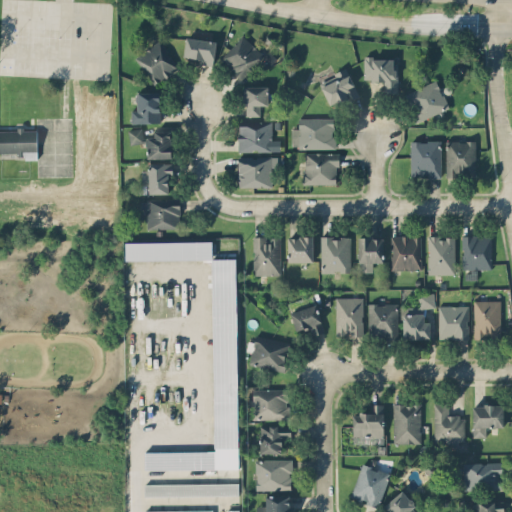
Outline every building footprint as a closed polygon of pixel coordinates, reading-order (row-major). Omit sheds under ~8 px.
[(263,54),(241,34),(219,58),(241,78),(263,54)] [(215,39),(184,36),(182,60),(212,63),(215,39)] [(135,52),(150,83),(177,70),(162,39),(135,52)] [(397,91),(397,56),(363,56),(363,80),(384,80),(384,91),(397,91)] [(317,81),(330,107),(358,94),(345,67),(317,81)] [(442,87),(439,88),(436,80),(403,91),(413,121),(450,108),(442,87)] [(243,114),(257,114),(257,105),(267,105),(267,85),(243,85),(243,114)] [(159,91),(137,91),(137,102),(131,102),(131,121),(159,121),(159,91)] [(291,147),(334,147),(334,117),(300,117),(300,126),(291,126),(291,147)] [(273,150),(273,120),(237,120),(237,150),(273,150)] [(0,153),(36,153),(36,127),(0,127),(0,153)] [(128,129),(128,141),(140,141),(140,129),(128,129)] [(152,135),(145,135),(145,157),(171,157),(171,130),(152,130),(152,135)] [(441,177),(441,138),(409,138),(409,177),(441,177)] [(474,138),(444,138),(444,176),(474,176),(474,138)] [(303,152),(303,182),(336,182),(336,152),(303,152)] [(274,156),(237,156),(237,185),(274,186),(274,156)] [(170,162),(148,162),(148,192),(170,192),(170,162)] [(141,198),(141,227),(178,227),(178,198),(141,198)] [(491,233),(460,233),(460,268),(491,268),(491,233)] [(279,235),(252,235),(252,274),(279,274),(279,235)] [(287,235),(287,260),(312,260),(312,235),(287,235)] [(350,271),(349,235),(320,235),(320,271),(350,271)] [(390,268),(420,268),(420,235),(390,235),(390,268)] [(454,272),(454,235),(427,235),(427,272),(454,272)] [(357,261),(382,261),(382,236),(357,236),(357,261)] [(237,446),(236,257),(211,257),(211,240),(125,241),(125,259),(211,258),(212,446),(237,446)] [(402,337),(427,338),(428,307),(433,307),(433,293),(418,293),(418,308),(402,308),(402,337)] [(295,330),(305,327),(307,334),(322,330),(312,296),(287,303),(295,330)] [(335,334),(362,334),(362,296),(335,296),(335,334)] [(499,299),(473,299),(473,337),(499,337),(499,299)] [(397,302),(367,302),(367,338),(397,338),(397,302)] [(438,337),(467,337),(467,304),(438,304),(438,337)] [(289,340),(250,333),(244,362),(283,370),(289,340)] [(250,419),(289,419),(289,387),(250,387),(250,419)] [(419,442),(419,402),(392,402),(392,442),(419,442)] [(463,445),(463,412),(446,412),(446,402),(433,402),(433,445),(463,445)] [(502,402),(471,402),(471,436),(483,436),(483,425),(502,425),(502,402)] [(372,412),(352,412),(352,441),(382,441),(383,403),(372,403),(372,412)] [(280,440),(290,440),(290,424),(259,424),(259,452),(280,452),(280,440)] [(214,450),(143,450),(143,469),(214,469),(214,450)] [(290,489),(290,458),(254,458),(254,489),(290,489)] [(501,488),(501,461),(462,461),(462,488),(501,488)] [(350,497),(378,506),(388,471),(360,463),(350,497)] [(238,482),(143,482),(143,495),(238,495),(238,482)] [(389,511),(419,511),(421,510),(399,489),(383,506),(389,511)] [(255,511),(290,511),(290,494),(265,494),(265,504),(255,504),(255,511)] [(503,511),(502,500),(471,501),(471,511),(503,511)]
